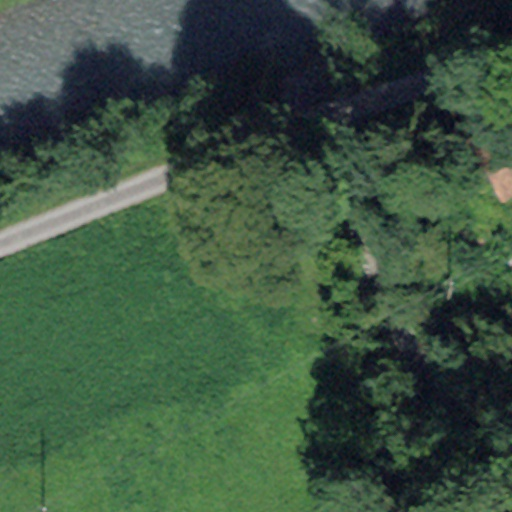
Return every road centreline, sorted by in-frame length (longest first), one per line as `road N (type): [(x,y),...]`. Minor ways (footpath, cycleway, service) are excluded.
road 1 (residential): [(287,128),(0,243)]
road 2 (residential): [(511,56),(349,107)]
